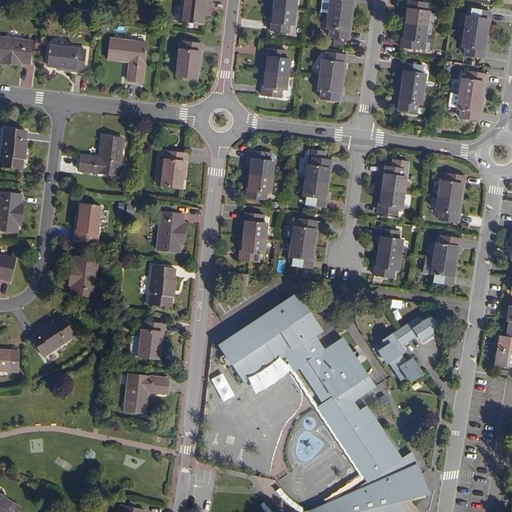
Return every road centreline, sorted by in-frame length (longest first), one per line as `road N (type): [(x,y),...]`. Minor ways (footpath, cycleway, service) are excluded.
road 1 (residential): [(221,141),(179,511)]
road 2 (residential): [(501,174),(441,511)]
road 3 (residential): [(0,304),(32,294),(40,277),(60,100)]
road 4 (residential): [(203,120),(60,100)]
road 5 (residential): [(362,138),(380,0)]
road 6 (residential): [(345,263),(362,138)]
road 7 (residential): [(482,153),(362,138)]
road 8 (residential): [(362,138),(242,123)]
